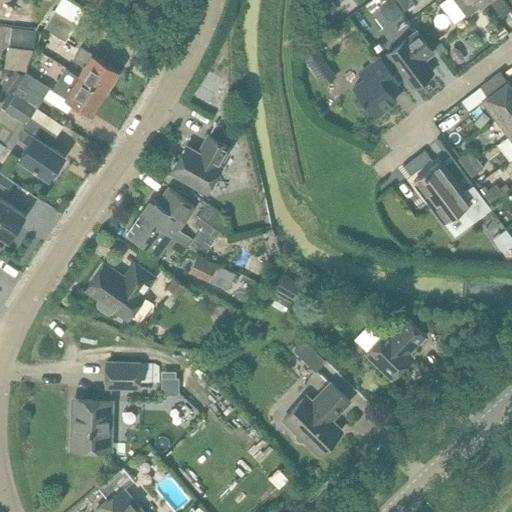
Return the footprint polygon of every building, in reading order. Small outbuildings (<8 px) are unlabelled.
[(331,0),(317,0),(329,16),(331,14),(338,9),(331,0)] [(403,12),(415,4),(411,0),(400,0),(396,3),(403,12)] [(454,0),(466,16),(479,6),(480,9),(491,0),(454,0)] [(496,0),(505,13),(511,8),(511,3),(510,0),(496,0)] [(67,42),(77,23),(56,10),(45,28),(67,42)] [(395,23),(400,32),(419,21),(414,12),(395,23)] [(37,30),(12,27),(10,46),(35,49),(37,30)] [(455,29),(444,35),(455,52),(465,46),(455,29)] [(413,87),(433,72),(423,60),(433,53),(418,32),(389,53),(401,71),(413,87)] [(106,92),(120,70),(82,46),(81,46),(73,59),(85,66),(79,76),(106,92)] [(322,86),(336,77),(317,50),(304,59),(322,86)] [(376,115),(395,100),(382,83),(393,75),(380,58),(360,73),(364,79),(354,86),(364,99),(362,100),(365,103),(366,102),(376,115)] [(106,92),(79,76),(67,68),(61,77),(53,90),(54,91),(75,104),(92,114),(106,92)] [(11,92),(24,75),(16,69),(3,87),(11,92)] [(44,98),(51,87),(26,72),(19,83),(44,98)] [(489,110),(495,118),(511,104),(511,86),(501,72),(462,101),(469,109),(482,100),(489,110)] [(38,107),(44,99),(44,98),(19,83),(13,92),(38,107)] [(36,107),(16,94),(5,109),(26,123),(30,116),(36,107)] [(511,104),(495,118),(508,135),(511,131),(511,104)] [(57,134),(30,116),(26,123),(22,128),(24,129),(18,137),(30,145),(21,158),(33,167),(50,178),(65,155),(50,145),(57,134)] [(10,133),(0,144),(0,155),(6,160),(21,142),(10,133)] [(199,152),(187,145),(178,160),(174,162),(173,165),(173,170),(172,171),(207,191),(222,165),(221,164),(231,147),(209,134),(199,152)] [(458,158),(465,167),(477,158),(470,149),(458,158)] [(484,167),(477,158),(465,167),(472,176),(484,167)] [(464,192),(441,161),(414,182),(444,222),(463,208),(474,222),(491,209),(474,185),(464,192)] [(0,233),(8,240),(25,214),(9,203),(0,197),(0,196),(6,186),(4,184),(9,177),(0,171),(0,233)] [(491,201),(503,192),(497,183),(485,192),(491,201)] [(195,206),(169,187),(158,202),(152,197),(140,215),(186,247),(188,248),(186,247),(192,239),(179,229),(195,206)] [(221,232),(226,224),(223,214),(207,202),(198,215),(221,232)] [(505,210),(490,217),(496,232),(511,225),(505,210)] [(186,247),(140,215),(127,232),(143,244),(160,255),(166,246),(173,251),(174,249),(187,258),(192,251),(188,248),(186,247)] [(493,238),(506,254),(511,254),(511,236),(506,228),(493,238)] [(228,289),(235,273),(217,265),(217,264),(198,254),(189,272),(209,282),(210,281),(228,289)] [(164,268),(179,276),(184,265),(170,257),(164,268)] [(124,277),(105,263),(86,289),(100,299),(98,302),(99,306),(108,313),(112,312),(114,309),(128,319),(147,293),(146,292),(155,279),(134,264),(124,277)] [(284,273),(275,288),(296,300),(304,286),(284,273)] [(180,298),(187,288),(173,278),(166,288),(180,298)] [(286,315),(293,303),(279,294),(272,306),(286,315)] [(430,332),(435,326),(424,315),(419,321),(430,332)] [(425,336),(407,318),(391,335),(387,331),(366,352),(392,378),(414,357),(409,352),(425,336)] [(315,371),(325,361),(304,340),(294,350),(315,371)] [(98,361),(99,344),(83,344),(82,360),(98,361)] [(138,387),(139,363),(107,362),(106,386),(138,387)] [(306,395),(283,419),(296,431),(296,436),(300,440),(305,440),(319,454),(342,430),(331,420),(349,401),(331,383),(312,401),(306,395)] [(110,449),(111,400),(78,399),(77,428),(73,428),(72,448),(92,448),(110,449)] [(142,511),(123,488),(134,479),(123,466),(114,474),(99,487),(109,499),(98,508),(100,511),(142,511)]
